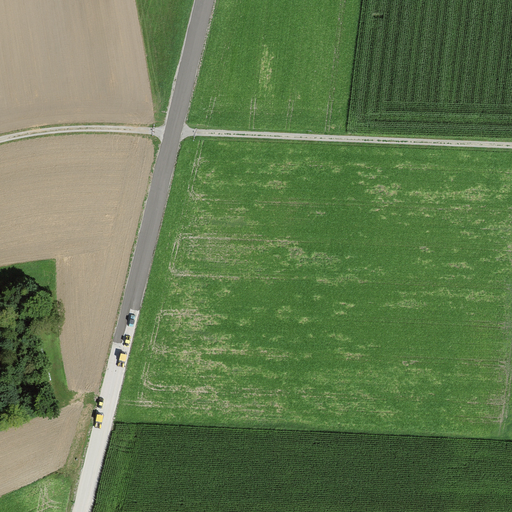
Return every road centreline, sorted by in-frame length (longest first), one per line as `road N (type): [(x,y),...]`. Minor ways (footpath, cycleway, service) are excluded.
road 1 (tertiary): [(81,511),(202,0)]
road 2 (track): [(0,137),(60,128),(511,144)]
